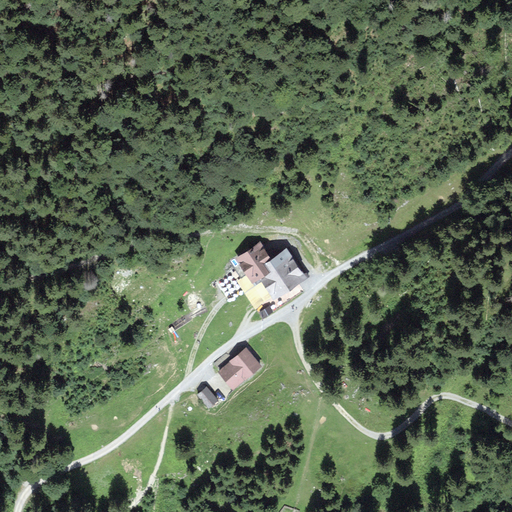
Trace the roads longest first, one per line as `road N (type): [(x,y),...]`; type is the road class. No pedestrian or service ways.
road 1 (track): [(292,307),(226,347),(112,448),(30,487),(18,511)]
road 2 (track): [(511,423),(440,395),(397,431),(371,435),(311,373),(292,307)]
road 3 (track): [(511,149),(461,201),(338,270)]
